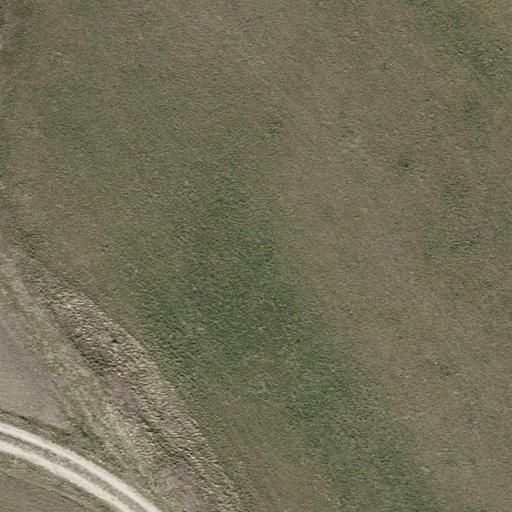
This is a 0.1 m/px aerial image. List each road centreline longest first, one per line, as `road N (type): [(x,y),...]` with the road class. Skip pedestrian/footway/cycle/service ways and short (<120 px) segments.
road 1 (track): [(5,0),(0,199),(144,511)]
road 2 (track): [(128,511),(86,476),(0,445)]
